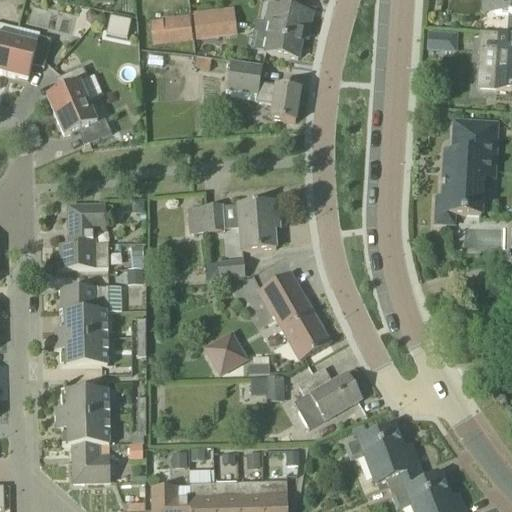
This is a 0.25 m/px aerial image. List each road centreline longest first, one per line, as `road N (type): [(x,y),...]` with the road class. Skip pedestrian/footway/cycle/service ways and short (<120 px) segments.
road 1 (residential): [(445,401),(407,403),(355,326),(329,260),(323,114),(350,0)]
road 2 (residential): [(445,401),(387,241),(401,0)]
road 3 (residential): [(20,472),(23,201)]
